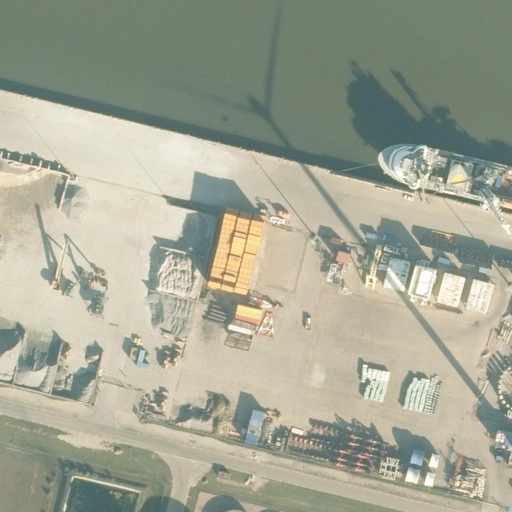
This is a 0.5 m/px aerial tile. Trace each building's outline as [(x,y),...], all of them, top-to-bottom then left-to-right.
[(312,246),(316,234),(309,232),(306,244),(312,246)] [(310,278),(323,280),(330,242),(317,240),(310,278)] [(329,293),(368,297),(371,268),(338,264),(336,276),(331,276),(329,293)] [(466,326),(471,300),(446,296),(442,318),(444,318),(442,330),(464,334),(466,326)] [(308,338),(304,350),(335,358),(338,347),(308,338)] [(37,372),(34,390),(53,394),(57,376),(37,372)] [(282,392),(295,394),(297,381),(284,379),(282,392)] [(390,438),(417,443),(425,404),(420,403),(417,413),(412,412),(413,406),(407,405),(406,410),(400,409),(399,414),(388,412),(381,411),(381,415),(371,413),(371,415),(368,414),(366,428),(387,432),(385,442),(389,443),(390,438)] [(356,412),(348,411),(346,421),(355,422),(356,412)] [(434,454),(433,459),(434,459),(432,464),(441,467),(444,457),(434,454)] [(219,471),(218,476),(229,479),(230,473),(219,471)]
